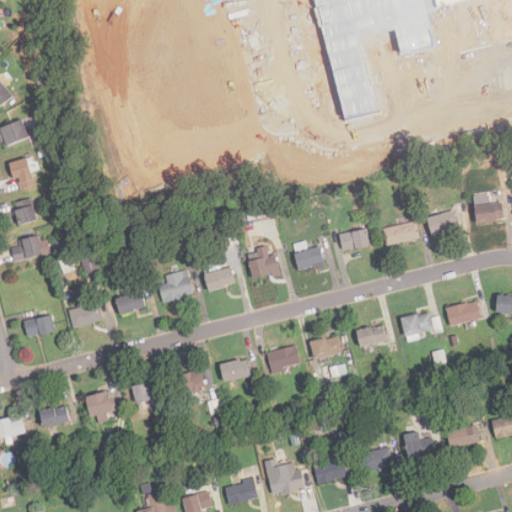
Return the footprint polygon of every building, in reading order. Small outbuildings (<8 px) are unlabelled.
[(0,80),(13,99),(0,108),(0,80)] [(0,134),(0,130),(23,122),(30,140),(5,149),(0,134)] [(21,192),(17,179),(13,180),(8,166),(27,160),(36,187),(21,192)] [(17,224),(14,207),(35,203),(38,219),(17,224)] [(478,225),(476,208),(503,204),(505,221),(478,225)] [(434,237),(428,221),(454,213),(459,228),(434,237)] [(388,247),(385,231),(417,224),(421,240),(388,247)] [(344,252),(341,236),(367,232),(370,248),(344,252)] [(176,236),(186,233),(187,240),(177,242),(176,236)] [(162,243),(155,244),(154,237),(160,236),(162,243)] [(21,242),(39,238),(43,257),(15,263),(12,250),(22,248),(21,242)] [(302,270),(295,246),(307,242),(310,251),(322,248),(326,263),(302,270)] [(255,280),(250,256),(259,254),(259,250),(270,247),(272,252),(270,257),(278,256),(282,276),(273,276),(255,280)] [(81,260),(98,256),(102,271),(87,276),(81,261),(75,263),(74,259),(80,257),(81,260)] [(65,274),(61,263),(71,259),(75,271),(65,274)] [(211,293),(207,276),(233,269),(237,283),(226,286),(211,293)] [(165,303),(161,286),(169,284),(167,277),(189,271),(195,296),(165,303)] [(122,315),(118,300),(144,293),(148,308),(122,315)] [(511,315),(498,314),(499,298),(511,299),(511,315)] [(75,329),(71,311),(89,307),(88,303),(100,300),(105,321),(75,329)] [(452,328),(447,311),(468,306),(478,304),(482,320),(452,328)] [(431,320),(434,332),(419,336),(420,341),(408,344),(403,322),(430,315),(431,320)] [(29,339),(25,324),(52,317),(56,332),(29,339)] [(431,320),(440,318),(443,330),(434,332),(431,320)] [(362,349),(358,332),(372,331),(384,328),(387,342),(362,349)] [(316,361),(312,343),(339,337),(343,354),(316,361)] [(274,375),(269,355),(298,347),(302,364),(285,369),(286,372),(274,375)] [(438,375),(434,356),(443,354),(445,361),(449,360),(451,373),(438,375)] [(226,383),(222,366),(249,361),(253,377),(226,383)] [(194,391),(183,393),(181,394),(178,378),(203,373),(207,388),(194,391)] [(139,405),(135,389),(161,382),(165,398),(139,405)] [(194,391),(196,399),(185,401),(183,393),(194,391)] [(101,424),(99,417),(93,418),(87,398),(109,393),(114,412),(108,414),(110,422),(101,424)] [(418,415),(414,400),(431,396),(435,410),(418,415)] [(46,428),(42,412),(68,407),(71,422),(46,428)] [(123,421),(121,412),(128,411),(130,420),(123,421)] [(0,440),(0,422),(23,417),(27,434),(0,440)] [(216,426),(215,419),(223,417),(224,425),(216,426)] [(511,437),(497,441),(493,424),(511,418),(511,437)] [(452,450),(449,434),(477,427),(481,443),(452,450)] [(411,462),(405,436),(420,433),(422,442),(434,439),(437,454),(425,456),(425,459),(411,462)] [(363,474),(359,457),(390,449),(395,467),(363,474)] [(320,484),(317,467),(336,463),(335,456),(345,455),(349,478),(320,484)] [(284,496),(283,493),(274,495),(271,479),(303,472),(306,488),(299,489),(300,493),(284,496)] [(231,506),(227,489),(245,485),(244,481),(255,478),(260,500),(231,506)] [(58,492),(55,485),(62,483),(64,490),(58,492)] [(143,511),(152,510),(149,497),(163,493),(166,506),(174,504),(176,511),(143,511)] [(203,511),(187,511),(184,500),(210,493),(215,509),(203,511)]
